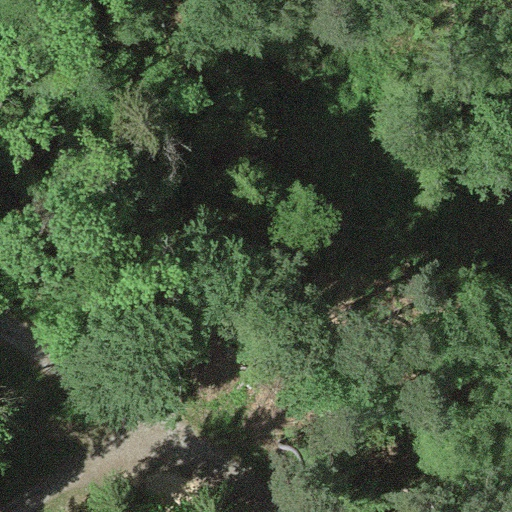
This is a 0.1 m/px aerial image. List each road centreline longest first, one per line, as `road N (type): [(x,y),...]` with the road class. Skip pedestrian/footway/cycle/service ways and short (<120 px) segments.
road 1 (track): [(142,422),(0,322)]
road 2 (track): [(3,511),(142,422)]
road 3 (track): [(249,511),(142,422)]
